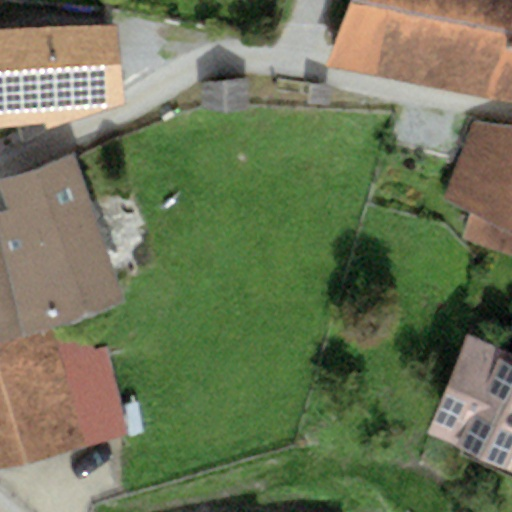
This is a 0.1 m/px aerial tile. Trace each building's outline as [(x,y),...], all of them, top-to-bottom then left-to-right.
[(511,0),(368,0),(342,70),(511,100),(511,0)] [(125,32),(0,36),(0,114),(128,109),(125,32)] [(511,134),(488,126),(457,209),(511,231),(511,134)] [(22,217),(4,223),(7,232),(35,337),(89,322),(131,308),(81,166),(10,189),(22,217)] [(0,347),(35,337),(7,232),(0,234),(0,347)] [(0,471),(135,441),(115,364),(101,368),(89,322),(35,337),(0,347),(0,471)] [(511,351),(486,338),(439,426),(511,464),(511,351)]
